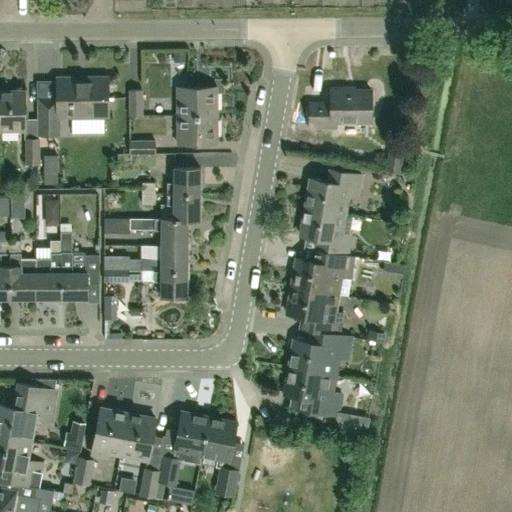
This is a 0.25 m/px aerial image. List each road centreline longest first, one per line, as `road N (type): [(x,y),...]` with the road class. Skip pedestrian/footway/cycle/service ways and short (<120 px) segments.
road 1 (residential): [(221,354),(236,331),(291,29)]
road 2 (residential): [(291,29),(0,31)]
road 3 (residential): [(0,355),(221,354)]
road 4 (residential): [(471,29),(291,29)]
